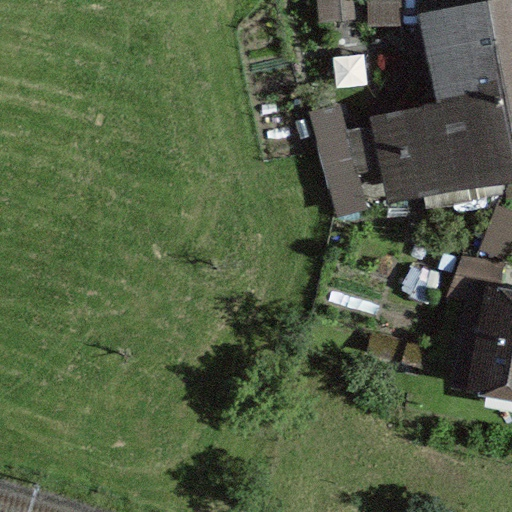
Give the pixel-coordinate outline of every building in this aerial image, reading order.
[(366,205),(357,171),(382,166),(387,195),(511,172),(511,121),(490,0),(433,0),(419,3),(436,98),(372,110),(374,121),(346,126),(339,99),(308,106),(334,213),(366,205)] [(317,0),(319,21),(356,17),(354,0),(317,0)] [(401,21),(400,0),(366,0),(367,22),(401,21)] [(511,0),(490,0),(511,121),(511,0)] [(511,246),(511,208),(495,202),(480,245),(509,256),(511,246)] [(511,284),(497,282),(501,273),(504,274),(506,260),(461,254),(445,295),(480,300),(467,382),(511,390),(511,284)]
